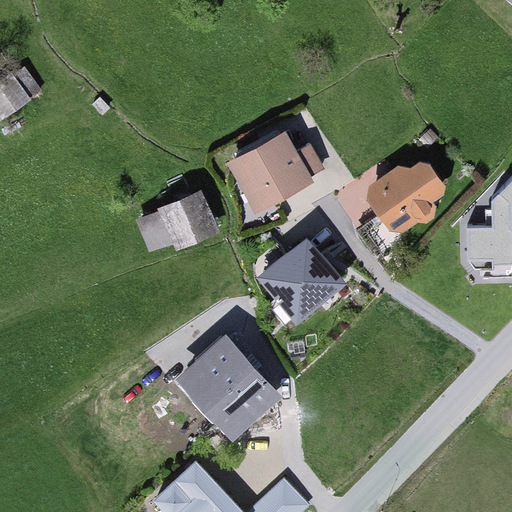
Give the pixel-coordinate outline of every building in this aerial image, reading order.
[(316,173),(284,122),(221,161),(253,212),(316,173)] [(428,161),(418,158),(410,165),(398,162),(366,183),(366,197),(387,228),(400,230),(416,220),(426,222),(433,216),(435,203),(432,200),(443,194),(444,182),(428,161)] [(511,175),(490,198),(491,223),(466,225),(468,255),(491,254),(491,261),(511,260),(511,175)] [(202,184),(133,211),(152,259),(221,232),(202,184)] [(341,284),(307,243),(262,280),(296,321),(341,284)] [(226,341),(181,381),(231,436),(275,396),(226,341)] [(245,510),(197,461),(156,501),(167,511),(305,511),(313,504),(283,473),(245,510)]
